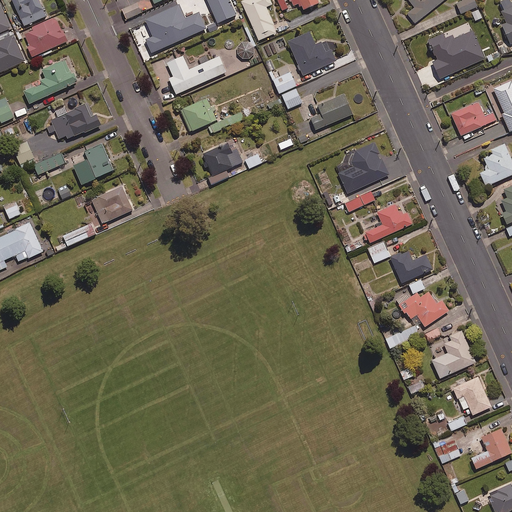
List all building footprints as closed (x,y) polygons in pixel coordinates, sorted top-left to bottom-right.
[(12,0),(21,20),(43,10),(38,0),(12,0)] [(229,0),(207,0),(218,24),(237,16),(229,0)] [(272,4),(270,0),(244,0),(241,1),(259,40),(277,32),(266,7),(272,4)] [(287,8),(284,0),(277,0),(282,10),(287,8)] [(318,0),(299,0),(304,10),(320,3),(318,0)] [(443,0),(409,0),(415,7),(407,13),(415,23),(443,0)] [(475,0),(460,0),(456,2),(462,14),(478,6),(475,0)] [(142,12),(137,3),(122,10),(127,19),(142,12)] [(179,6),(145,20),(152,38),(146,40),(152,53),(207,29),(200,13),(185,19),(179,6)] [(511,6),(502,11),(507,22),(502,25),(510,44),(511,43),(511,6)] [(32,58),(68,42),(63,31),(62,31),(58,21),(52,19),(32,28),(33,31),(24,35),(29,46),(27,47),(32,58)] [(485,59),(472,31),(454,39),(452,35),(445,39),(443,34),(428,40),(437,60),(433,62),(440,78),(485,59)] [(311,32),(288,42),(303,76),(337,61),(332,50),(326,52),(322,42),(316,45),(311,32)] [(0,71),(25,60),(12,34),(0,39),(0,71)] [(239,45),(237,50),(238,53),(240,57),(246,59),(249,58),(253,56),(255,50),(254,46),(252,43),(246,41),(241,43),(239,45)] [(183,56),(167,63),(174,77),(177,95),(226,73),(218,57),(189,70),(183,56)] [(62,61),(41,70),(45,78),(40,81),(42,85),(35,88),(34,87),(24,92),(30,105),(77,84),(71,72),(67,74),(62,61)] [(298,85),(292,72),(273,80),(279,93),(298,85)] [(511,80),(494,89),(506,116),(504,117),(510,131),(511,130),(511,80)] [(465,93),(467,98),(467,100),(470,98),(472,102),(484,97),(480,87),(465,93)] [(302,103),(296,89),(282,95),(288,109),(302,103)] [(467,98),(465,93),(443,102),(447,111),(459,106),(458,102),(467,98)] [(345,94),(318,106),(322,115),(311,119),(316,131),(354,115),(345,94)] [(14,117),(6,97),(0,99),(0,121),(1,123),(14,117)] [(202,101),(183,110),(193,132),(212,123),(202,101)] [(485,116),(478,101),(451,114),(461,135),(497,119),(493,112),(485,116)] [(85,104),(74,109),(75,110),(65,115),(75,137),(85,132),(85,134),(102,126),(97,115),(91,118),(85,104)] [(248,109),(208,126),(211,133),(251,116),(248,109)] [(293,144),(291,139),(278,144),(281,149),(293,144)] [(368,141),(348,150),(358,172),(385,161),(380,150),(373,153),(368,141)] [(33,158),(26,142),(12,148),(19,164),(33,158)] [(102,144),(84,152),(88,161),(80,165),(84,173),(92,169),(96,178),(114,171),(102,144)] [(229,144),(204,155),(214,176),(233,168),(228,156),(233,154),(229,144)] [(511,174),(511,160),(505,144),(491,150),(493,154),(483,158),(488,169),(480,173),(486,186),(511,174)] [(65,163),(61,154),(34,165),(38,174),(65,163)] [(262,163),(258,154),(245,160),(249,168),(262,163)] [(507,198),(502,200),(506,211),(501,213),(505,224),(511,221),(511,185),(504,189),(507,198)] [(122,187),(94,200),(104,224),(133,211),(122,187)] [(375,200),(371,191),(345,203),(349,212),(375,200)] [(20,214),(16,205),(5,210),(9,219),(20,214)] [(396,205),(378,213),(383,226),(366,233),(371,244),(413,225),(408,213),(401,216),(396,205)] [(16,231),(0,238),(0,263),(26,251),(29,258),(43,252),(30,223),(16,230),(16,231)] [(95,234),(90,224),(63,236),(66,242),(56,247),(58,251),(95,234)] [(362,246),(360,241),(345,248),(348,253),(362,246)] [(390,256),(383,241),(368,248),(374,263),(390,256)] [(401,253),(391,257),(402,284),(434,270),(427,255),(414,260),(410,251),(402,254),(401,253)] [(425,288),(421,279),(409,284),(413,293),(425,288)] [(418,293),(399,306),(405,314),(407,313),(412,320),(417,316),(426,328),(450,311),(443,300),(438,304),(430,292),(421,298),(418,293)] [(420,335),(415,325),(386,339),(390,348),(420,335)] [(441,334),(438,328),(425,335),(428,341),(441,334)] [(448,354),(432,361),(441,380),(477,363),(463,331),(450,337),(452,341),(444,345),(448,354)] [(414,375),(411,367),(400,371),(404,380),(414,375)] [(479,377),(453,388),(458,401),(459,400),(464,411),(470,408),(473,416),(493,408),(479,377)] [(466,424),(463,417),(449,423),(452,431),(466,424)] [(511,450),(502,428),(481,438),(487,452),(472,459),(477,471),(511,455),(511,450)] [(439,456),(458,448),(454,440),(441,446),(438,440),(433,442),(439,456)] [(458,448),(439,456),(442,463),(461,455),(458,448)] [(509,511),(511,511),(511,484),(497,491),(498,494),(491,497),(498,511),(509,511)] [(468,501),(464,489),(456,492),(460,504),(468,501)]
